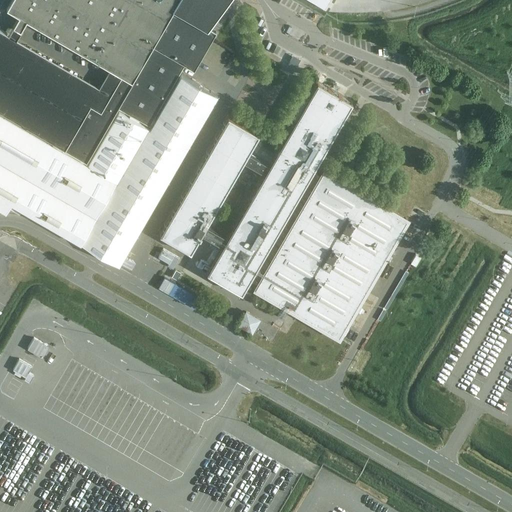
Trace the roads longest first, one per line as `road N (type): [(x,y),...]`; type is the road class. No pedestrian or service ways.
road 1 (unclassified): [(252,357),(511,506)]
road 2 (unclassified): [(0,223),(22,224),(252,357)]
road 3 (unclassified): [(0,252),(18,246),(241,375)]
road 4 (unclassified): [(241,375),(476,511)]
